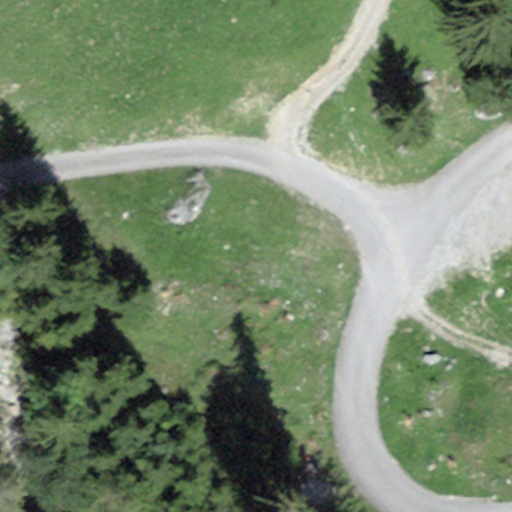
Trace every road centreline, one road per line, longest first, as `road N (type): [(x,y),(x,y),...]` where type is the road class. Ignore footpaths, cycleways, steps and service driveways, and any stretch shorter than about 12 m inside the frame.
road 1 (track): [(425,511),(388,490),(358,441),(357,373),(388,276),(384,235)]
road 2 (track): [(272,162),(165,152),(0,179)]
road 3 (track): [(272,162),(294,113),(353,45),(377,0)]
road 4 (track): [(511,141),(384,235)]
road 5 (track): [(388,276),(447,333),(511,356)]
road 6 (track): [(384,235),(358,205),(272,162)]
